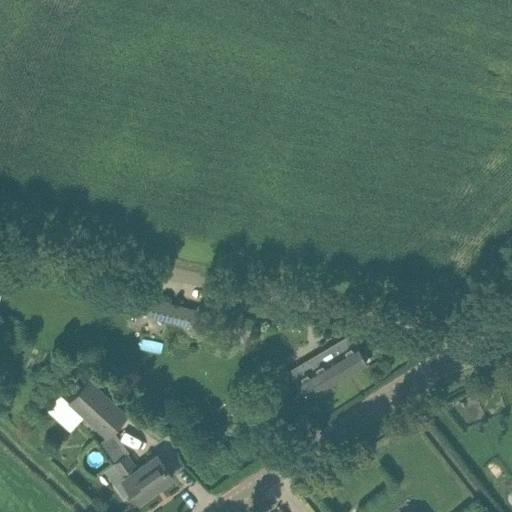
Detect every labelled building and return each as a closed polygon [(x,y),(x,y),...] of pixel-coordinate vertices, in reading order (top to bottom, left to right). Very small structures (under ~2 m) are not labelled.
[(196,310),(150,298),(147,314),(193,326),(196,310)] [(252,320),(228,314),(224,328),(249,334),(252,320)] [(290,369),(306,397),(367,362),(350,334),(290,369)] [(104,367),(96,376),(114,393),(122,384),(104,367)] [(129,414),(90,379),(68,403),(107,438),(129,414)] [(136,469),(126,454),(114,463),(113,462),(105,468),(123,496),(132,490),(139,499),(172,476),(157,454),(136,469)]
